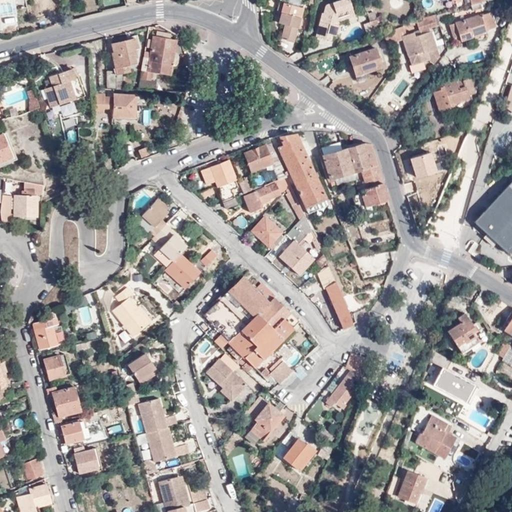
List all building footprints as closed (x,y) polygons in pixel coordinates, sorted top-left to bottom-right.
[(16,0),(0,0),(0,14),(18,11),(16,0)] [(356,15),(351,0),(340,0),(326,4),(323,17),(320,16),(314,39),(330,43),(332,36),(335,37),(339,21),(356,15)] [(280,16),(284,3),(279,2),(276,15),(280,16)] [(302,8),(284,3),(280,16),(278,23),(284,25),(282,37),(294,41),(302,8)] [(494,28),(490,13),(479,16),(479,14),(448,23),(452,37),(459,35),(461,39),(484,33),(483,31),(494,28)] [(404,26),(382,33),(386,45),(403,40),(411,65),(408,65),(410,73),(425,69),(422,61),(428,60),(433,63),(438,56),(430,31),(429,32),(428,28),(439,25),(436,14),(416,20),(421,35),(415,37),(414,33),(407,35),(404,26)] [(369,24),(371,30),(378,27),(375,19),(368,21),(369,24)] [(157,23),(148,26),(136,90),(154,91),(156,80),(152,79),(153,73),(169,74),(171,66),(175,66),(177,56),(176,54),(173,53),(177,35),(176,34),(157,23)] [(366,37),(372,35),(371,30),(369,24),(362,26),(366,37)] [(113,71),(105,71),(105,89),(112,90),(117,90),(117,84),(122,85),(122,74),(131,71),(129,64),(135,62),(134,57),(137,57),(134,48),(138,48),(136,38),(112,44),(114,52),(112,53),(114,60),(110,61),(113,71)] [(348,56),(354,75),(364,72),(381,67),(375,47),(348,56)] [(66,82),(78,78),(75,71),(72,72),(71,69),(49,76),(52,86),(47,88),(50,97),(48,98),(51,107),(72,100),(66,82)] [(456,83),(455,77),(440,82),(442,90),(434,92),(440,111),(454,106),(453,103),(469,99),(468,95),(475,93),(470,78),(459,82),(456,83)] [(84,95),(78,78),(66,82),(72,100),(84,95)] [(39,107),(33,87),(26,90),(29,98),(29,111),(39,107)] [(103,94),(95,94),(94,113),(103,113),(103,109),(112,109),(112,98),(103,98),(103,94)] [(135,95),(112,94),(112,98),(112,109),(112,117),(135,118),(135,95)] [(0,159),(11,156),(2,133),(0,133),(0,159)] [(296,133),(279,135),(284,145),(274,149),(286,174),(290,173),(309,213),(330,204),(322,188),(324,187),(318,173),(315,174),(296,133)] [(274,167),(279,180),(281,179),(282,179),(287,177),(286,174),(274,149),(271,142),(245,153),(252,170),(265,165),(272,163),(274,167)] [(78,144),(79,165),(94,164),(93,143),(78,144)] [(388,200),(371,144),(364,143),(319,155),(322,166),(328,180),(362,169),(367,188),(361,189),(359,190),(358,193),(351,195),(355,209),(388,200)] [(141,156),(149,154),(147,146),(138,149),(141,156)] [(220,194),(222,200),(229,198),(234,196),(231,188),(237,186),(227,161),(202,171),(207,185),(215,182),(217,188),(219,187),(222,194),(220,194)] [(287,177),(282,179),(285,189),(292,187),(291,186),(287,177)] [(288,190),(292,187),(285,189),(282,179),(281,179),(279,180),(276,181),(277,184),(280,191),(281,193),(286,191),(288,190)] [(245,180),(238,182),(240,187),(243,193),(249,191),(245,180)] [(44,184),(24,181),(24,191),(21,191),(22,195),(15,195),(15,214),(35,215),(36,196),(35,195),(35,194),(43,194),(44,184)] [(496,243),(509,255),(511,251),(511,181),(474,222),(486,234),(496,243)] [(244,196),(250,212),(262,207),(261,203),(270,200),(269,196),(280,191),(277,184),(265,188),(265,187),(256,190),(256,192),(244,196)] [(292,187),(288,190),(290,194),(288,195),(300,220),(305,215),(292,187)] [(207,197),(214,194),(212,189),(197,195),(204,201),(208,199),(207,197)] [(10,221),(12,196),(3,195),(1,213),(3,221),(10,221)] [(223,202),(225,209),(238,204),(235,197),(223,202)] [(155,202),(166,211),(169,208),(158,198),(155,202)] [(156,237),(167,225),(161,220),(168,212),(166,211),(155,202),(143,216),(155,227),(151,232),(156,237)] [(305,215),(300,220),(286,233),(294,241),(280,256),(301,274),(315,258),(299,244),(304,239),(312,231),(305,215)] [(149,233),(151,232),(155,227),(143,216),(137,222),(149,233)] [(253,230),(272,248),(278,241),(276,238),(279,235),(282,232),(274,225),(265,216),(253,230)] [(278,221),(274,225),(282,232),(285,227),(278,221)] [(175,232),(167,225),(156,237),(164,244),(162,247),(154,256),(166,267),(164,269),(166,270),(179,255),(187,246),(174,235),(175,232)] [(313,240),(318,250),(320,249),(312,231),(304,239),(310,243),(313,240)] [(492,246),(496,243),(486,234),(483,238),(492,246)] [(156,237),(154,239),(162,247),(164,244),(156,237)] [(206,266),(216,255),(211,250),(200,261),(206,266)] [(378,264),(392,260),(390,251),(376,254),(378,264)] [(179,255),(166,270),(187,289),(201,273),(179,255)] [(323,255),(317,261),(322,267),(327,263),(323,255)] [(327,263),(317,272),(320,280),(333,275),(327,263)] [(485,270),(484,274),(501,285),(506,269),(485,270)] [(326,289),(344,329),(354,324),(333,275),(320,280),(324,289),(326,289)] [(255,289),(242,277),(204,316),(233,345),(244,356),(255,366),(296,324),(299,320),(261,283),(255,289)] [(116,303),(109,286),(96,291),(104,308),(116,303)] [(130,299),(133,296),(128,289),(116,298),(121,305),(113,311),(132,337),(149,325),(130,299)] [(65,313),(70,312),(69,310),(84,305),(81,296),(62,303),(65,313)] [(446,303),(464,308),(465,304),(469,305),(470,301),(447,296),(446,303)] [(41,348),(57,344),(57,343),(65,341),(61,324),(58,325),(54,311),(39,315),(40,320),(34,322),(41,348)] [(448,331),(457,345),(465,339),(467,342),(476,336),(474,333),(478,331),(465,313),(458,317),(461,322),(448,331)] [(125,344),(132,339),(125,330),(118,335),(125,344)] [(465,339),(457,345),(462,352),(479,342),(476,336),(467,342),(465,339)] [(511,347),(504,342),(496,354),(503,359),(511,347)] [(244,356),(233,345),(227,351),(238,362),(244,356)] [(511,347),(503,359),(502,360),(511,366),(511,347)] [(12,355),(10,349),(3,352),(7,361),(17,357),(16,353),(12,355)] [(127,365),(138,381),(155,368),(158,373),(162,370),(161,352),(152,353),(152,359),(150,360),(144,353),(127,365)] [(351,353),(345,367),(348,368),(360,374),(366,358),(351,353)] [(65,374),(60,354),(44,359),(48,378),(65,374)] [(249,372),(255,366),(244,356),(238,362),(249,372)] [(222,387),(234,397),(246,384),(218,358),(205,372),(222,387)] [(278,384),(291,371),(282,362),(269,375),(278,384)] [(0,389),(4,388),(5,388),(4,385),(9,384),(6,373),(7,373),(4,363),(0,364),(0,389)] [(295,368),(300,378),(307,374),(302,364),(295,368)] [(432,375),(436,368),(431,365),(427,372),(432,375)] [(465,402),(475,385),(444,367),(434,384),(465,402)] [(155,368),(138,381),(140,385),(158,373),(155,368)] [(360,374),(348,368),(345,373),(348,375),(355,381),(357,382),(360,374)] [(355,381),(348,375),(326,403),(332,407),(336,403),(341,407),(345,403),(346,403),(352,395),(351,394),(352,392),(351,390),(354,385),(353,384),(355,381)] [(136,394),(133,383),(123,385),(126,396),(136,394)] [(480,387),(475,385),(465,402),(470,404),(480,387)] [(53,392),(52,391),(57,390),(56,386),(45,388),(47,394),(53,392)] [(53,392),(58,412),(58,415),(60,414),(61,415),(80,409),(74,386),(52,391),(53,392)] [(231,400),(234,397),(222,387),(220,391),(231,400)] [(0,400),(10,396),(6,388),(5,388),(4,388),(0,389),(0,400)] [(127,403),(128,404),(139,402),(137,393),(136,394),(126,396),(127,403)] [(138,403),(146,432),(167,427),(166,426),(177,423),(174,415),(164,418),(159,397),(138,403)] [(253,409),(250,407),(245,414),(256,423),(251,430),(259,437),(264,441),(283,415),(262,398),(253,409)] [(54,422),(62,420),(61,415),(60,414),(58,415),(58,412),(52,414),(54,422)] [(448,430),(452,424),(432,413),(421,430),(415,439),(444,456),(457,435),(448,430)] [(11,432),(6,420),(0,422),(5,434),(11,432)] [(240,420),(240,421),(232,437),(237,440),(246,423),(240,420)] [(81,427),(79,421),(62,425),(65,442),(75,439),(83,436),(84,437),(89,436),(86,426),(84,426),(81,427)] [(167,427),(146,432),(150,448),(155,447),(158,460),(188,452),(186,443),(173,447),(168,427),(167,427)] [(285,427),(277,437),(283,441),(291,432),(285,427)] [(410,430),(406,429),(401,446),(404,447),(410,430)] [(254,444),(259,437),(251,430),(245,437),(254,444)] [(296,436),(291,432),(283,441),(288,446),(296,436)] [(239,442),(237,440),(232,437),(224,448),(228,457),(239,442)] [(334,444),(326,437),(321,445),(323,447),(331,452),(334,444)] [(315,449),(307,442),(306,443),(299,438),(284,457),(300,469),(315,449)] [(84,449),(74,452),(79,472),(99,467),(93,447),(84,449)] [(155,447),(150,448),(154,461),(158,460),(155,447)] [(331,452),(323,447),(319,452),(328,459),(331,452)] [(28,481),(43,475),(38,457),(21,464),(28,481)] [(143,461),(146,473),(156,470),(154,465),(148,460),(143,461)] [(422,489),(426,477),(407,469),(398,495),(417,503),(422,489)] [(179,475),(175,476),(178,489),(183,487),(179,475)] [(394,475),(388,492),(395,494),(401,478),(394,475)] [(157,480),(165,509),(166,509),(182,505),(187,503),(183,487),(178,489),(175,476),(157,480)] [(35,507),(51,503),(46,484),(29,488),(30,493),(17,496),(21,511),(30,511),(36,511),(35,507)] [(200,500),(205,499),(202,488),(190,491),(193,502),(200,500)] [(295,497),(306,502),(307,503),(309,497),(298,492),(295,497)] [(301,511),(306,502),(295,497),(294,497),(291,503),(295,505),(292,511),(301,511)] [(439,511),(444,502),(434,497),(427,511),(439,511)] [(208,508),(205,499),(200,500),(193,502),(191,502),(194,511),(208,508)]
